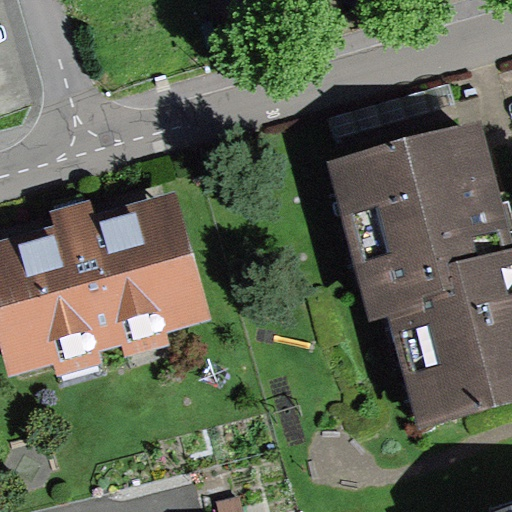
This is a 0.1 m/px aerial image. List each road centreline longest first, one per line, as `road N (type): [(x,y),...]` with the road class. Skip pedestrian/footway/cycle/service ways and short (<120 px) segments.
road 1 (residential): [(88,150),(511,30)]
road 2 (residential): [(40,0),(88,150)]
